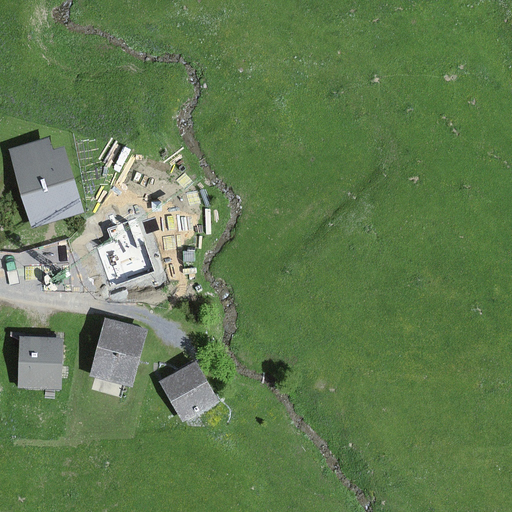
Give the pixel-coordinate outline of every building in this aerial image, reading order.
[(57,135),(21,145),(42,223),(94,209),(75,142),(60,146),(57,135)] [(162,208),(115,219),(128,277),(176,266),(162,208)] [(159,328),(117,317),(102,373),(145,384),(159,328)] [(74,338),(31,336),(29,386),(72,388),(74,338)] [(208,361),(171,381),(191,417),(228,398),(208,361)] [(0,417),(9,418),(10,382),(0,382),(0,417)]
